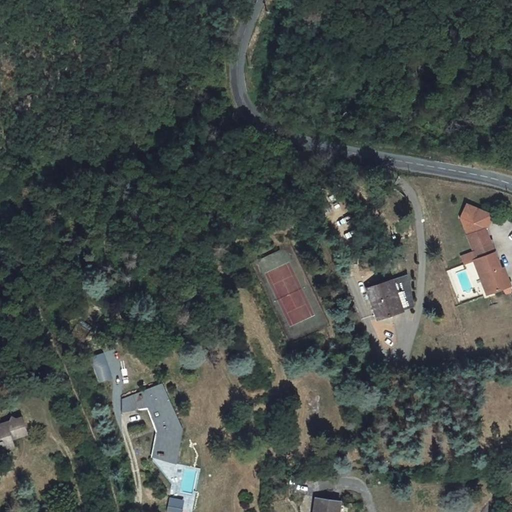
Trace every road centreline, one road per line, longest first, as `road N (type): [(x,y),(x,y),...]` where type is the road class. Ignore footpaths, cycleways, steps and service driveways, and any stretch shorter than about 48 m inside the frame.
road 1 (tertiary): [(511,187),(301,142),(257,118),(244,104),(240,73),(261,0)]
road 2 (unknown): [(390,160),(413,207),(419,251),(413,327),(395,373)]
